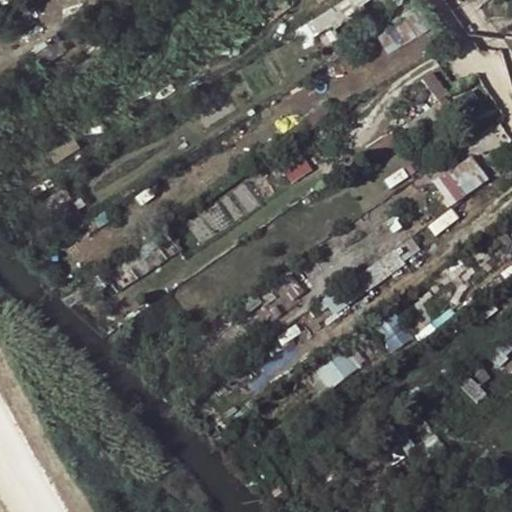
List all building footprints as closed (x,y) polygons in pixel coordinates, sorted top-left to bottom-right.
[(418,35),(434,23),(422,5),(406,17),(418,35)] [(476,117),(489,109),(477,93),(466,101),(476,117)] [(485,165),(506,149),(494,133),(473,149),(485,165)] [(381,268),(359,275),(364,290),(386,283),(381,268)] [(329,390),(356,369),(340,349),(313,369),(329,390)]
